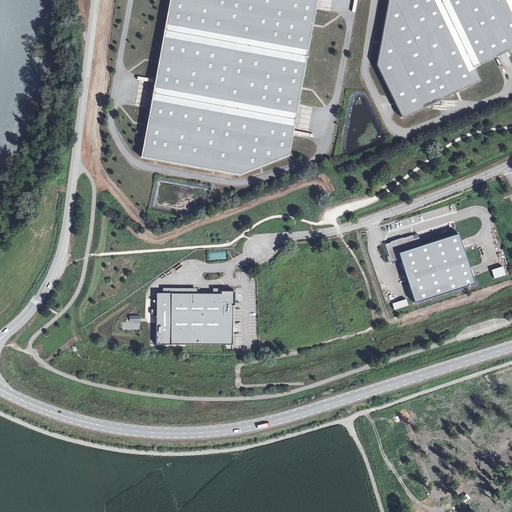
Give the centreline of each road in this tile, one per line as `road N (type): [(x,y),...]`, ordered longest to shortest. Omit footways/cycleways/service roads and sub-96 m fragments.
road 1 (secondary): [(0,388),(91,423),(217,431),(511,346)]
road 2 (tertiary): [(0,339),(31,309),(60,252),(95,0)]
road 3 (unclassified): [(255,249),(401,209),(511,163)]
